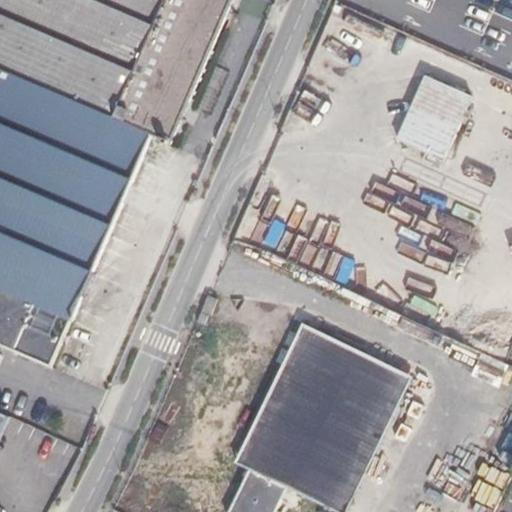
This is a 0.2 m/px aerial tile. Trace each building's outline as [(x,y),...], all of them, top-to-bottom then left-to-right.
[(175,143),(238,0),(0,0),(0,347),(55,371),(159,136),(175,143)] [(504,53),(511,34),(511,0),(469,0),(455,32),(504,53)] [(463,134),(475,107),(428,86),(411,125),(400,150),(448,172),(463,134)] [(378,461),(399,417),(416,380),(391,368),(342,344),(303,326),(285,365),(256,427),(238,467),(253,474),(235,511),(283,511),(293,493),(315,504),(310,511),(335,511),(336,511),(354,511),(360,499),(378,461)] [(0,450),(14,421),(0,414),(0,450)]
